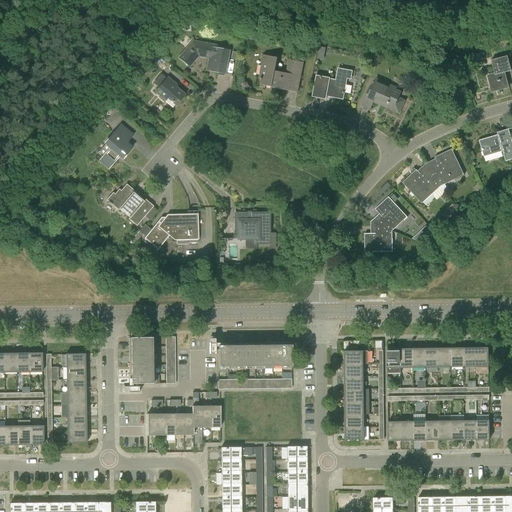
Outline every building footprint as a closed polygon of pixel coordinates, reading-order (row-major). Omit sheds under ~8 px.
[(221,50),(222,49),(215,48),(216,46),(192,42),(177,59),(187,68),(197,56),(208,58),(205,72),(217,74),(217,73),(223,74),(228,52),(221,50)] [(263,55),(257,84),(271,87),(272,87),(272,85),(276,85),(276,87),(284,88),(284,87),(287,88),(286,90),(298,92),(303,63),(288,60),(286,73),(274,71),(277,58),(263,55)] [(492,91),(509,87),(505,72),(511,71),(507,56),(491,60),(495,74),(488,76),(492,91)] [(337,69),(335,80),(324,78),(325,74),(317,73),(312,95),(326,97),(327,94),(333,95),(332,97),(343,99),(347,78),(351,79),(352,71),(337,69)] [(167,77),(154,92),(164,101),(166,99),(175,106),(184,95),(170,83),(172,81),(167,77)] [(377,103),(379,100),(388,104),(387,107),(398,112),(403,101),(398,99),(400,94),(389,89),(390,87),(376,80),(368,98),(377,103)] [(110,148),(99,161),(108,169),(119,156),(122,159),(132,148),(126,143),(133,135),(120,124),(104,143),(110,148)] [(505,161),(511,159),(511,141),(508,129),(497,133),(497,135),(479,141),(484,157),(502,151),(505,161)] [(434,161),(426,165),(440,187),(464,175),(451,149),(434,157),(437,163),(435,164),(434,161)] [(422,204),(440,187),(426,165),(418,172),(416,170),(402,183),(422,204)] [(133,193),(134,191),(126,184),(121,191),(119,190),(115,195),(113,193),(106,201),(109,203),(108,203),(112,206),(118,211),(119,210),(129,219),(128,220),(136,227),(153,206),(145,200),(143,202),(133,193)] [(394,195),(390,199),(394,203),(398,199),(394,195)] [(381,216),(373,223),(392,231),(407,217),(394,203),(390,199),(388,197),(375,209),(381,216)] [(187,241),(198,240),(198,232),(197,214),(178,215),(178,217),(161,218),(150,232),(144,240),(157,250),(168,236),(187,236),(187,241)] [(222,227),(219,227),(219,240),(255,239),(255,244),(268,244),(268,249),(275,248),(274,234),(268,234),(268,214),(234,214),(234,224),(225,224),(222,227)] [(392,252),(392,231),(373,223),(373,234),(364,234),(365,252),(392,252)] [(139,232),(143,235),(148,228),(144,225),(139,232)] [(427,226),(413,240),(420,243),(432,232),(427,226)] [(130,384),(152,384),(151,337),(130,338),(130,384)] [(218,368),(291,367),(291,345),(218,346),(218,368)] [(451,349),(451,368),(464,368),(463,348),(451,349)] [(463,348),(464,368),(476,367),(475,348),(463,348)] [(488,367),(488,348),(475,348),(476,367),(488,367)] [(400,373),(400,369),(400,349),(387,349),(387,373),(400,373)] [(400,349),(400,369),(413,368),(413,349),(400,349)] [(413,349),(413,368),(426,368),(425,349),(413,349)] [(425,349),(426,368),(438,368),(438,349),(425,349)] [(438,349),(438,368),(451,368),(451,349),(438,349)] [(344,364),(363,364),(368,364),(368,351),(344,352),(344,364)] [(16,373),(16,354),(3,354),(4,373),(16,373)] [(29,373),(29,354),(16,354),(16,373),(29,373)] [(41,354),(29,354),(29,373),(42,373),(41,354)] [(66,355),(66,368),(85,367),(85,354),(66,355)] [(363,364),(344,364),(344,377),(363,377),(363,364)] [(66,380),(85,380),(85,367),(66,368),(66,380)] [(363,377),(344,377),(344,389),(364,389),(363,377)] [(67,393),(86,392),(85,380),(66,380),(67,393)] [(364,389),(344,389),(345,402),(364,402),(364,389)] [(67,406),(86,405),(86,392),(67,393),(67,406)] [(374,414),(384,414),(383,401),(379,402),(379,408),(374,408),(374,414)] [(364,402),(345,402),(345,415),(364,414),(364,402)] [(67,418),(86,418),(86,405),(67,406),(67,418)] [(192,428),(201,428),(201,406),(191,406),(191,414),(192,414),(192,428)] [(210,428),(210,406),(201,406),(201,428),(210,428)] [(220,406),(210,406),(210,428),(220,428),(220,406)] [(147,435),(156,435),(156,414),(147,414),(147,435)] [(165,435),(165,414),(156,414),(156,435),(165,435)] [(174,435),(174,414),(165,414),(165,435),(174,435)] [(183,435),(183,414),(174,414),(174,435),(183,435)] [(192,414),(191,414),(183,414),(183,435),(192,435),(192,428),(192,414)] [(364,414),(345,415),(345,427),(364,427),(364,414)] [(379,427),(384,427),(384,414),(374,414),(379,414),(379,427)] [(67,431),(87,430),(86,418),(67,418),(67,431)] [(439,441),(438,421),(426,422),(426,441),(439,441)] [(451,441),(451,421),(438,421),(439,441),(451,441)] [(464,440),(463,421),(451,421),(451,441),(464,440)] [(476,440),(476,421),(463,421),(464,440),(476,440)] [(489,421),(476,421),(476,440),(490,440),(489,421)] [(388,442),(401,441),(401,422),(388,422),(388,442)] [(413,441),(413,422),(401,422),(401,441),(413,441)] [(426,441),(426,422),(413,422),(413,441),(426,441)] [(31,446),(31,426),(18,427),(18,446),(31,446)] [(44,426),(31,426),(31,446),(44,445),(44,426)] [(18,446),(18,427),(5,427),(5,446),(18,446)] [(364,440),(364,427),(345,427),(345,440),(364,440)] [(87,443),(87,430),(67,431),(68,444),(87,443)] [(286,447),(286,460),(306,460),(305,447),(286,447)] [(255,455),(255,448),(221,448),(221,461),(241,461),(240,456),(251,456),(251,455),(255,455)] [(306,460),(286,460),(286,473),(306,473),(306,460)] [(241,461),(221,461),(221,473),(241,473),(241,461)] [(241,473),(221,473),(221,486),(241,486),(241,473)] [(306,473),(286,473),(286,485),(306,485),(306,473)] [(306,485),(286,485),(286,498),(306,498),(306,485)] [(241,486),(221,486),(221,498),(241,498),(241,486)] [(492,511),(493,497),(481,498),(480,511),(492,511)] [(505,511),(505,497),(493,497),(492,511),(505,511)] [(241,498),(221,498),(222,511),(241,510),(241,498)] [(306,498),(286,498),(287,510),(306,510),(306,498)] [(373,499),(373,511),(393,511),(393,498),(373,499)] [(418,511),(430,511),(431,498),(418,498),(418,511)] [(443,511),(443,498),(431,498),(430,511),(443,511)] [(455,511),(455,498),(443,498),(443,511),(455,511)] [(467,511),(468,498),(455,498),(455,511),(467,511)] [(480,511),(481,498),(468,498),(467,511),(480,511)] [(135,503),(134,511),(154,511),(155,502),(135,503)] [(9,511),(22,511),(22,503),(10,504),(9,511)] [(34,511),(35,503),(22,503),(22,511),(34,511)] [(46,511),(47,503),(35,503),(34,511),(46,511)] [(59,511),(59,503),(47,503),(46,511),(59,511)] [(83,511),(84,503),(72,503),(71,511),(83,511)] [(96,511),(97,503),(84,503),(83,511),(96,511)] [(109,511),(110,503),(97,503),(96,511),(109,511)]
